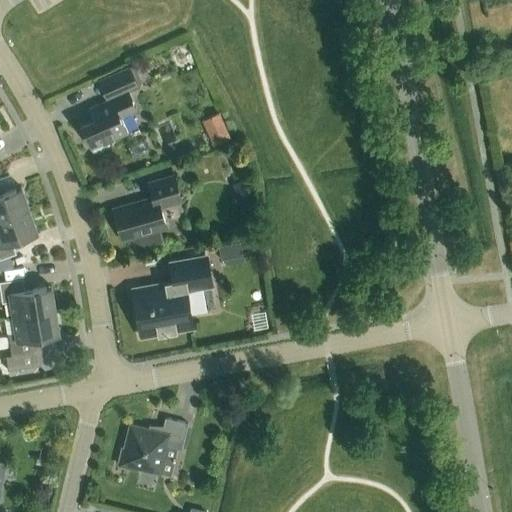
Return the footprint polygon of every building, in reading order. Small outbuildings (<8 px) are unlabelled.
[(129,91),(137,87),(139,80),(134,70),(128,67),(96,80),(105,102),(89,108),(94,119),(80,125),(94,156),(108,149),(106,142),(128,133),(121,117),(137,110),(129,91)] [(220,109),(202,117),(212,142),(231,135),(220,109)] [(161,243),(157,229),(166,227),(160,206),(180,200),(174,176),(149,183),(153,198),(113,209),(122,240),(130,237),(133,250),(161,243)] [(0,219),(29,209),(21,186),(0,193),(0,219)] [(29,209),(0,219),(0,259),(16,253),(12,242),(37,233),(29,209)] [(0,270),(14,267),(10,256),(0,259),(0,270)] [(186,290),(211,286),(206,256),(171,262),(174,281),(133,289),(142,335),(143,336),(193,327),(186,290)] [(13,317),(55,310),(51,286),(24,290),(22,278),(0,281),(0,289),(2,303),(10,301),(13,317)] [(55,310),(13,317),(15,333),(7,334),(11,355),(3,356),(6,370),(37,364),(37,351),(35,338),(59,335),(55,310)] [(181,450),(188,423),(165,417),(162,432),(130,424),(124,448),(122,448),(118,465),(136,469),(136,467),(159,472),(166,446),(181,450)]
